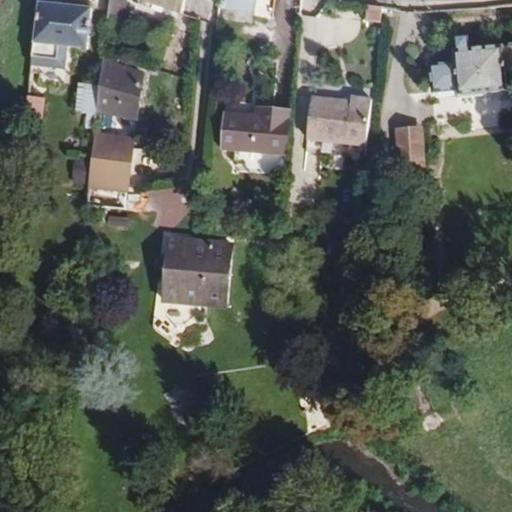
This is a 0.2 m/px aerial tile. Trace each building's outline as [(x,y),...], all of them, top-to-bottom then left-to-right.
[(88,51),(93,9),(72,7),(59,6),(59,0),(38,0),(31,64),(68,69),(70,50),(88,51)] [(138,0),(182,14),(185,0),(110,0),(109,18),(122,20),(126,0),(138,0)] [(251,26),(254,1),(248,0),(219,0),(217,22),(222,22),(251,26)] [(380,25),(381,10),(366,9),(365,24),(380,25)] [(249,37),(251,26),(222,22),(221,33),(249,37)] [(431,51),(434,81),(459,78),(460,83),(511,78),(509,64),(511,63),(511,39),(506,40),(506,32),(454,37),(455,48),(431,51)] [(136,122),(143,77),(115,68),(117,60),(104,56),(98,114),(136,122)] [(98,114),(100,87),(83,86),(80,113),(98,114)] [(42,119),(44,100),(26,98),(24,117),(42,119)] [(368,147),(373,100),(352,98),(351,103),(313,99),(308,141),(368,147)] [(287,157),(291,112),(257,109),(256,116),(225,114),(222,152),(287,157)] [(398,128),(396,158),(421,159),(422,130),(398,128)] [(127,193),(133,140),(95,135),(89,188),(127,193)] [(107,217),(107,227),(129,230),(130,219),(107,217)] [(170,240),(165,303),(227,309),(233,246),(170,240)] [(358,263),(359,245),(333,243),(331,261),(358,263)]
